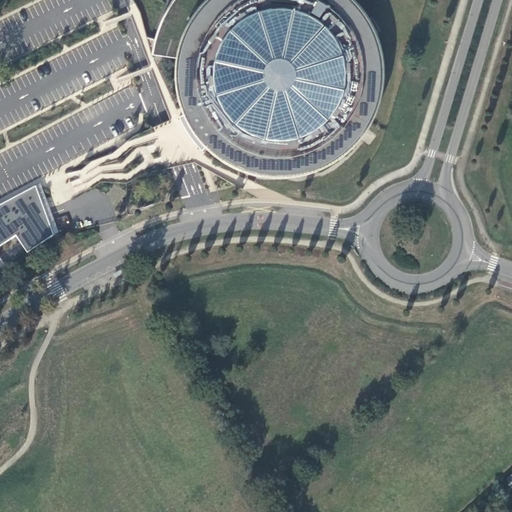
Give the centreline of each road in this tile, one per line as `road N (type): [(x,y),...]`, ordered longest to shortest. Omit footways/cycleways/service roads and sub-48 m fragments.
road 1 (tertiary): [(367,232),(237,222),(196,229),(99,269),(0,328)]
road 2 (tertiary): [(444,196),(499,0)]
road 3 (tertiary): [(479,0),(417,188)]
road 4 (tertiary): [(367,232),(374,264),(400,286),(444,281),(464,255)]
